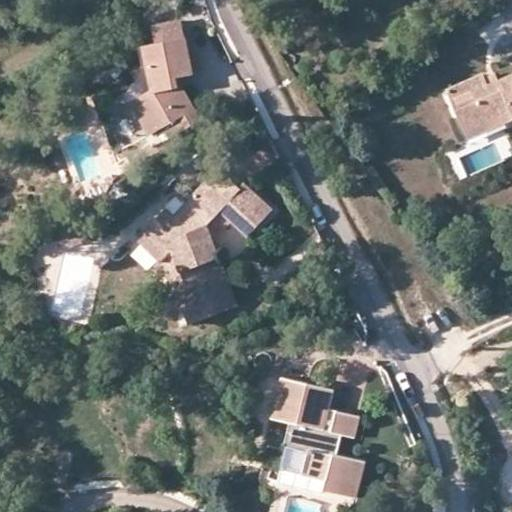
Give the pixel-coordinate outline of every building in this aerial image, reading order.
[(173,124),(180,134),(204,120),(185,87),(178,88),(177,80),(196,76),(196,74),(199,74),(202,72),(205,70),(206,66),(205,62),(203,59),(199,57),(195,56),(191,58),(182,21),(156,26),(159,44),(146,47),(153,92),(142,98),(150,111),(142,116),(153,135),(166,128),(173,124)] [(509,103),(511,110),(511,67),(496,75),(486,79),(483,71),(482,68),(465,76),(470,87),(452,95),(464,123),(509,103)] [(486,79),(496,75),(493,67),(483,71),(486,79)] [(447,84),(452,95),(470,87),(465,76),(447,84)] [(150,111),(142,98),(134,102),(142,116),(150,111)] [(468,132),(511,113),(511,110),(509,103),(464,123),(468,132)] [(172,139),(180,134),(173,124),(166,128),(172,139)] [(168,212),(140,241),(163,263),(159,267),(173,282),(191,325),(239,306),(214,241),(232,223),(249,237),(273,212),(246,186),(241,191),(220,171),(175,217),(168,212)] [(101,226),(82,229),(85,241),(108,238),(101,226)] [(85,241),(82,229),(59,232),(62,244),(85,241)] [(149,273),(159,264),(144,248),(134,257),(149,273)] [(284,438),(288,439),(307,444),(302,464),(301,468),(325,474),(323,482),(354,490),(362,456),(336,449),(341,427),(353,430),(358,411),(327,403),(331,385),(280,373),(271,411),(289,415),(284,438)] [(307,444),(288,439),(283,459),(302,464),(307,444)]
